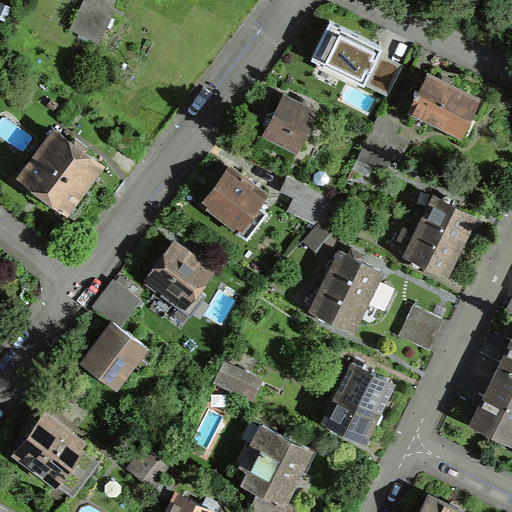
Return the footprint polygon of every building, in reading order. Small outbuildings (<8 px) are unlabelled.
[(82,0),(70,28),(99,41),(112,13),(82,0)] [(383,41),(335,20),(318,58),(367,79),(383,41)] [(485,94),(431,71),(412,113),(466,137),(485,94)] [(288,89),(263,134),(298,153),(323,108),(288,89)] [(20,178),(72,213),(109,160),(56,124),(20,178)] [(225,167),(200,202),(239,229),(263,195),(225,167)] [(451,277),(482,214),(440,194),(410,257),(451,277)] [(176,236),(146,275),(180,301),(210,262),(176,236)] [(356,330),(387,270),(348,249),(316,309),(356,330)] [(436,352),(451,322),(415,304),(400,334),(436,352)] [(151,344),(113,316),(82,359),(120,386),(151,344)] [(511,346),(498,372),(511,379),(511,346)] [(379,412),(397,377),(358,357),(340,392),(379,412)] [(266,380),(223,358),(184,445),(207,459),(242,396),(256,400),(266,380)] [(511,379),(498,372),(471,422),(511,444),(511,379)] [(379,412),(340,392),(324,423),(363,443),(379,412)] [(90,442),(44,407),(11,451),(57,486),(90,442)] [(288,503),(318,447),(269,421),(239,477),(288,503)] [(214,511),(216,508),(176,489),(165,511),(214,511)] [(475,511),(428,489),(417,511),(475,511)]
